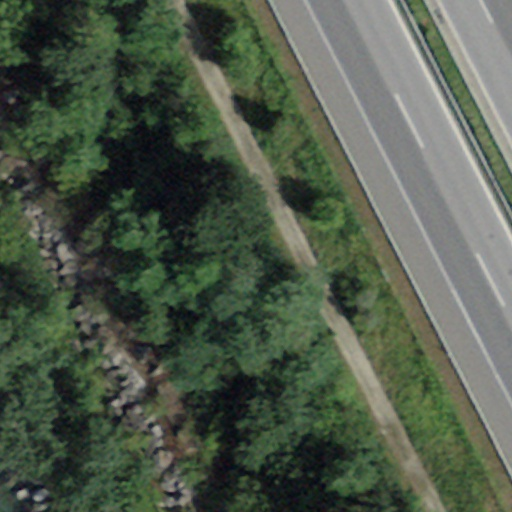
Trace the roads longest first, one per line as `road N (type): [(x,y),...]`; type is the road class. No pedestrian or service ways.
road 1 (track): [(435,511),(160,0)]
road 2 (motorway): [(336,0),(511,344)]
